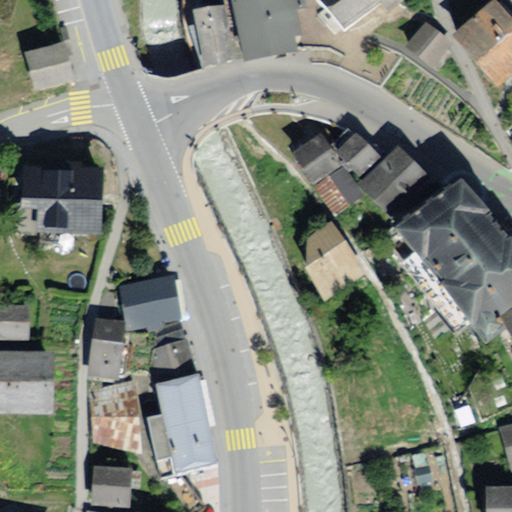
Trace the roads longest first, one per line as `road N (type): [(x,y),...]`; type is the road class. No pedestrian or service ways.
road 1 (tertiary): [(145,128),(231,91),(323,90),(373,106),(510,195)]
road 2 (tertiary): [(145,128),(224,358),(242,439),(246,511)]
road 3 (residential): [(510,195),(497,142),(457,67),(437,0)]
road 4 (residential): [(0,133),(76,109),(135,103)]
